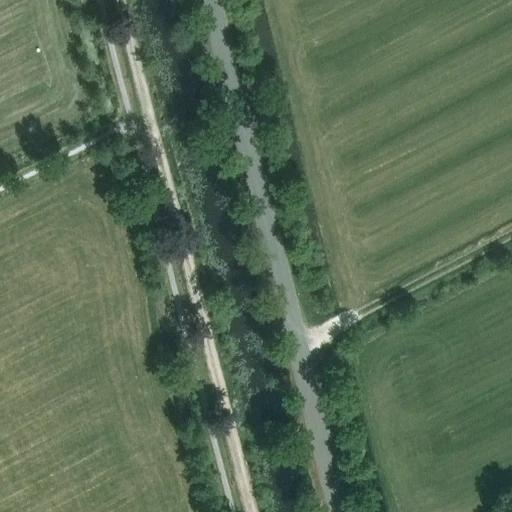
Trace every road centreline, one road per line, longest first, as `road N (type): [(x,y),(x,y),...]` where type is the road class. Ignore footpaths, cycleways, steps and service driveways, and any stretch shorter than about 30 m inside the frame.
road 1 (track): [(252,511),(120,0)]
road 2 (tertiary): [(339,511),(211,0)]
road 3 (track): [(149,113),(0,191)]
